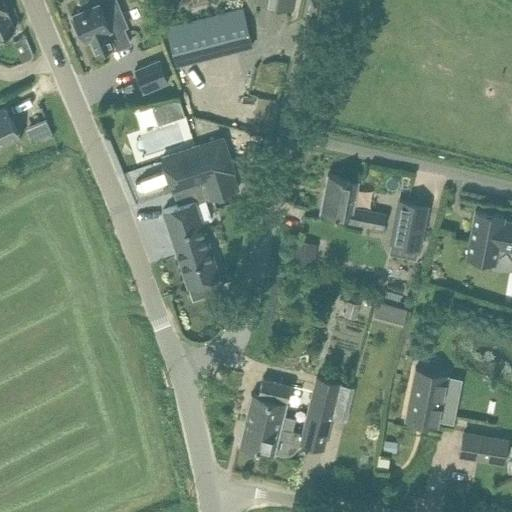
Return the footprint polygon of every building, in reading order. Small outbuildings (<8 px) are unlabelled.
[(0,0),(0,35),(15,28),(8,13),(9,12),(3,0),(0,0)] [(123,26),(127,25),(116,0),(97,0),(97,1),(73,11),(74,15),(71,16),(77,31),(80,29),(85,40),(91,37),(97,52),(112,45),(114,49),(130,42),(123,26)] [(251,45),(242,9),(166,28),(176,65),(196,59),(251,45)] [(134,69),(144,91),(168,81),(159,59),(134,69)] [(133,109),(138,127),(183,114),(178,96),(133,109)] [(0,146),(21,136),(6,105),(0,108),(0,146)] [(34,142),(50,126),(38,112),(21,128),(34,142)] [(209,198),(238,188),(232,171),(234,171),(223,136),(162,157),(173,191),(203,181),(209,198)] [(349,221),(382,227),(385,213),(352,206),(358,180),(327,174),(320,211),(350,216),(349,221)] [(194,198),(163,209),(188,286),(220,276),(194,198)] [(399,199),(391,242),(418,247),(427,204),(399,199)] [(511,220),(505,220),(506,216),(475,210),(467,256),(498,262),(500,248),(511,250),(511,220)] [(371,315),(403,322),(406,307),(375,300),(371,315)] [(446,371),(415,367),(408,421),(439,425),(446,371)] [(330,418),(339,380),(314,375),(306,412),(330,418)] [(292,430),(295,420),(281,416),(289,384),(262,377),(258,395),(251,393),(245,419),(292,430)] [(341,381),(339,380),(330,418),(306,412),(301,432),(292,430),(245,419),(239,444),(274,452),(275,451),(284,453),(289,453),(293,451),(298,446),(301,442),(323,448),(331,417),(346,420),(354,385),(341,383),(341,381)] [(507,439),(477,434),(478,423),(466,421),(460,455),(503,463),(507,439)]
